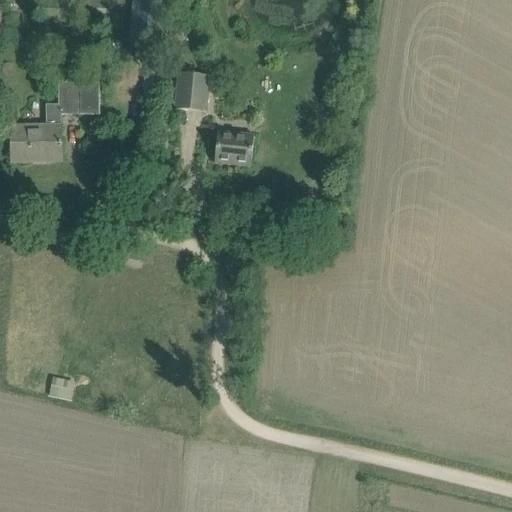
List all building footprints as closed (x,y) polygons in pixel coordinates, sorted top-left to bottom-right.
[(134,0),(128,44),(160,49),(166,3),(157,2),(156,0),(134,0)] [(146,63),(145,111),(167,111),(168,63),(146,63)] [(177,72),(173,109),(205,113),(209,76),(177,72)] [(100,83),(76,84),(76,74),(61,74),(61,82),(57,82),(57,104),(45,104),(45,124),(33,124),(33,128),(11,129),(11,162),(61,161),(60,115),(100,116),(100,83)] [(165,154),(170,119),(157,117),(153,153),(165,154)] [(251,168),(254,136),(218,132),(214,164),(251,168)] [(76,400),(78,379),(55,377),(52,398),(76,400)]
